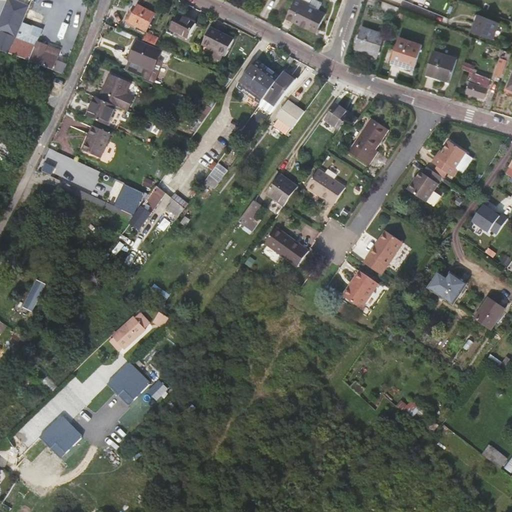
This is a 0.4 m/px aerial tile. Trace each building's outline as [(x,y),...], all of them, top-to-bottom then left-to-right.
[(16,0),(9,0),(0,21),(0,34),(13,4),(28,10),(30,5),(16,0)] [(322,3),(315,0),(313,0),(311,5),(301,0),(295,0),(287,18),(318,33),(326,14),(319,10),(322,3)] [(379,10),(396,17),(399,8),(382,2),(379,10)] [(0,34),(0,50),(9,53),(18,34),(28,10),(13,4),(0,34)] [(156,13),(139,4),(132,16),(129,15),(125,23),(135,28),(136,25),(147,30),(156,13)] [(399,8),(396,17),(402,19),(405,11),(399,8)] [(27,18),(41,22),(44,13),(30,9),(27,18)] [(196,23),(178,14),(171,29),(189,38),(196,23)] [(499,23),(477,15),(471,31),(492,39),(499,23)] [(235,38),(211,26),(203,44),(215,50),(212,57),(221,61),(224,54),(226,55),(235,38)] [(384,34),(362,28),(355,48),(377,54),(384,34)] [(159,38),(147,32),(144,40),(156,45),(159,38)] [(16,38),(9,53),(53,69),(58,54),(46,50),(48,46),(36,42),(35,46),(16,38)] [(421,45),(398,38),(391,62),(414,69),(421,45)] [(133,63),(142,42),(138,40),(130,61),(133,63)] [(158,59),(162,49),(142,42),(133,63),(130,61),(126,70),(155,83),(163,62),(158,59)] [(60,50),(48,46),(46,50),(58,54),(60,50)] [(457,59),(433,51),(426,73),(450,81),(457,59)] [(507,61),(500,58),(494,75),(501,77),(507,61)] [(267,71),(269,68),(257,59),(237,86),(261,104),(279,80),(267,71)] [(464,63),(462,69),(471,73),(474,66),(464,63)] [(281,77),(269,68),(267,71),(279,80),(281,77)] [(260,106),(271,113),(296,80),(284,72),(281,77),(279,80),(261,104),(260,106)] [(490,79),(473,73),(467,93),(483,99),(490,79)] [(128,111),(135,97),(127,93),(131,84),(131,83),(111,74),(99,98),(116,106),(128,111)] [(226,76),(217,89),(223,93),(233,79),(226,76)] [(139,88),(131,84),(127,93),(135,97),(139,88)] [(99,98),(95,97),(87,116),(105,124),(118,129),(122,120),(112,116),(116,106),(99,98)] [(208,114),(217,102),(211,98),(202,110),(208,114)] [(293,129),(305,111),(289,100),(276,117),(293,129)] [(324,119),(339,130),(345,122),(351,114),(336,104),(324,119)] [(351,114),(345,122),(352,127),(357,119),(351,114)] [(391,132),(374,119),(350,152),(370,166),(379,153),(377,151),(391,132)] [(111,133),(93,126),(83,150),(101,157),(111,133)] [(0,153),(7,156),(12,140),(0,136),(0,153)] [(450,141),(443,152),(439,158),(436,157),(431,163),(437,166),(447,174),(452,177),(456,171),(462,175),(473,159),(465,154),(466,152),(450,141)] [(209,175),(219,182),(228,171),(217,163),(209,175)] [(447,174),(437,166),(433,171),(441,177),(444,179),(447,174)] [(418,181),(410,192),(426,203),(439,184),(437,183),(441,177),(433,171),(427,167),(423,174),(420,172),(416,179),(418,181)] [(340,183),(320,168),(308,185),(328,199),(340,183)] [(267,193),(284,206),(299,187),(281,174),(267,193)] [(209,175),(200,187),(205,191),(210,185),(214,189),(219,182),(209,175)] [(169,180),(164,177),(158,185),(162,188),(169,180)] [(153,181),(146,178),(143,186),(150,189),(153,181)] [(407,191),(410,192),(418,181),(416,179),(407,191)] [(142,193),(121,183),(111,203),(132,213),(142,193)] [(165,193),(156,187),(151,194),(142,207),(138,212),(146,218),(150,213),(155,207),(165,193)] [(197,190),(194,188),(189,194),(192,197),(197,190)] [(171,198),(173,199),(185,207),(188,203),(175,193),(171,198)] [(461,200),(457,197),(452,204),(457,207),(461,200)] [(168,209),(178,216),(185,207),(173,199),(171,202),(172,203),(168,209)] [(240,221),(249,228),(255,220),(265,207),(255,200),(240,221)] [(491,231),(498,236),(509,218),(485,203),(473,223),(490,233),(491,231)] [(255,220),(249,228),(253,231),(259,223),(255,220)] [(310,249),(278,226),(267,242),(299,264),(310,249)] [(365,264),(382,276),(404,244),(386,232),(364,263),(365,264)] [(511,258),(506,255),(499,265),(506,270),(508,268),(511,263),(511,262),(511,258)] [(365,264),(359,271),(379,285),(384,277),(382,276),(365,264)] [(57,282),(60,276),(50,271),(47,278),(57,282)] [(379,285),(359,271),(354,279),(357,281),(351,288),(349,287),(343,296),(362,309),(379,285)] [(467,283),(451,272),(447,278),(439,273),(429,287),(453,303),(467,283)] [(44,283),(35,277),(20,297),(29,304),(44,283)] [(155,284),(152,288),(167,298),(170,294),(155,284)] [(167,298),(152,288),(149,292),(164,303),(167,298)] [(505,309),(489,298),(475,317),(492,329),(505,309)] [(135,317),(113,336),(114,338),(124,349),(125,350),(147,330),(145,328),(151,324),(142,313),(136,318),(135,317)] [(169,319),(160,313),(154,323),(163,328),(169,319)] [(395,336),(391,333),(387,338),(392,341),(395,336)] [(124,349),(114,338),(110,342),(120,352),(124,349)] [(511,363),(511,360),(507,357),(500,367),(506,372),(511,363)] [(498,367),(501,363),(495,358),(492,363),(498,367)] [(108,383),(128,405),(152,383),(132,361),(108,383)] [(158,400),(170,387),(160,378),(148,391),(158,400)] [(365,390),(356,382),(351,387),(352,388),(360,395),(365,390)] [(148,393),(137,404),(148,415),(159,403),(148,393)] [(417,413),(408,405),(401,400),(396,406),(411,419),(417,413)] [(408,405),(417,413),(424,419),(429,413),(413,400),(408,405)] [(100,417),(92,409),(85,417),(92,424),(100,417)] [(133,409),(123,419),(133,429),(143,419),(133,409)] [(438,425),(433,421),(429,426),(434,431),(438,425)] [(74,435),(61,424),(49,437),(61,449),(74,435)] [(457,425),(454,430),(461,436),(465,431),(457,425)] [(480,441),(476,438),(470,445),(475,448),(480,441)] [(501,468),(508,459),(490,445),(483,454),(501,468)]
